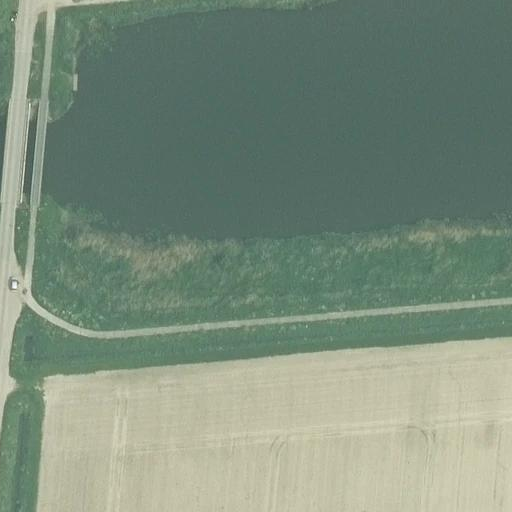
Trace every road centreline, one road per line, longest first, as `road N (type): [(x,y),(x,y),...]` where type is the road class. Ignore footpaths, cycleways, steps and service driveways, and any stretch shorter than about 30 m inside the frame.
road 1 (unclassified): [(0,336),(33,0)]
road 2 (track): [(33,1),(175,0)]
